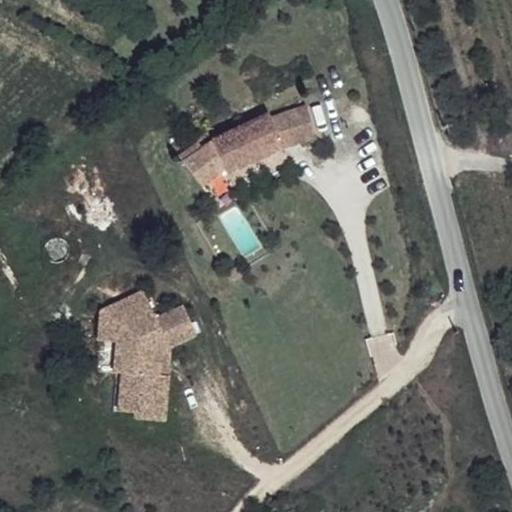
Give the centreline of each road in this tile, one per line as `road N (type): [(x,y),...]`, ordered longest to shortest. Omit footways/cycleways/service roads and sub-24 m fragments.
road 1 (unknown): [(474,295),(239,511)]
road 2 (tertiary): [(511,417),(438,168)]
road 3 (tertiary): [(438,168),(417,113),(394,0)]
